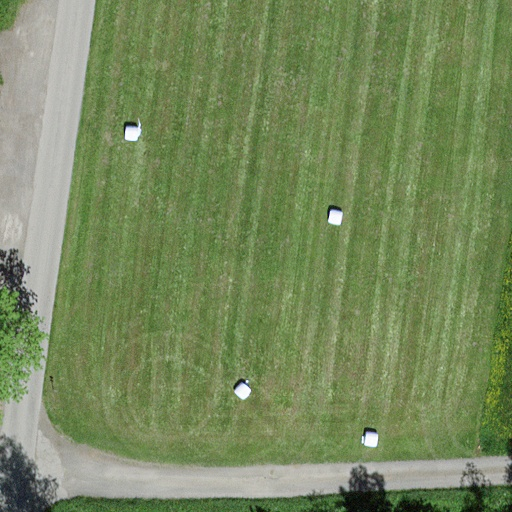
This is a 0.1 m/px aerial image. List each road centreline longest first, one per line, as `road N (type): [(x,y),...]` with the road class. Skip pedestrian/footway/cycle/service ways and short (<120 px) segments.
road 1 (unclassified): [(16,511),(79,0)]
road 2 (track): [(511,465),(0,485)]
